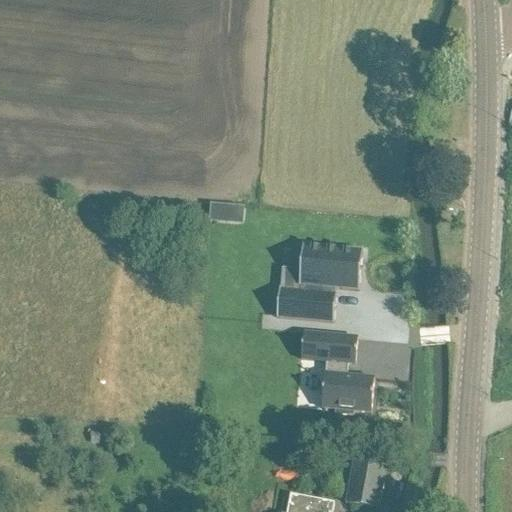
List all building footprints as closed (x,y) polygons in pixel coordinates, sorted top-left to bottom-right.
[(213,206),(212,223),(228,224),(230,207),(213,206)] [(359,293),(363,253),(304,247),(300,287),(301,287),(301,293),(280,291),(277,319),(334,325),(337,297),(335,297),(335,291),(359,293)] [(355,366),(358,340),(304,335),(302,361),(326,363),(322,410),(336,411),(335,415),(353,417),(353,413),(371,415),(374,380),(347,378),(348,365),(355,366)] [(90,432),(90,444),(100,445),(100,433),(90,432)] [(380,510),(387,469),(354,462),(346,504),(380,510)] [(334,511),(336,504),(291,496),(288,511),(334,511)]
